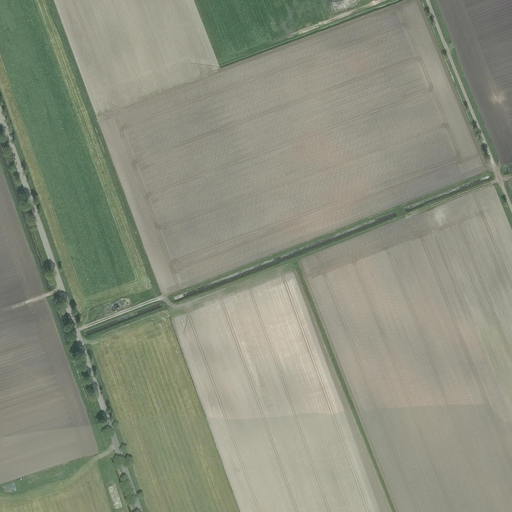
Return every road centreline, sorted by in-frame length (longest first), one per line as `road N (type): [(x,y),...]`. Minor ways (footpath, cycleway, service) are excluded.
road 1 (tertiary): [(139,511),(0,115)]
road 2 (unclassified): [(511,213),(425,0)]
